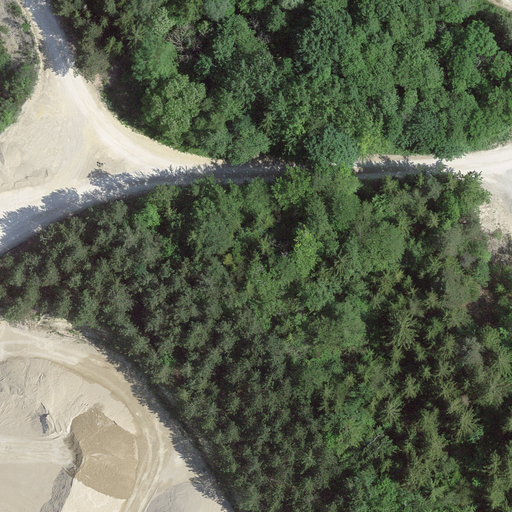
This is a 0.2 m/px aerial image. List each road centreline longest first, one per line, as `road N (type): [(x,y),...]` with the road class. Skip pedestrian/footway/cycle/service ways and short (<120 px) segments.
road 1 (unclassified): [(511,155),(442,167),(196,174)]
road 2 (unclassified): [(196,174),(143,159),(104,126),(32,0)]
road 3 (unclassified): [(196,174),(67,204),(0,239)]
